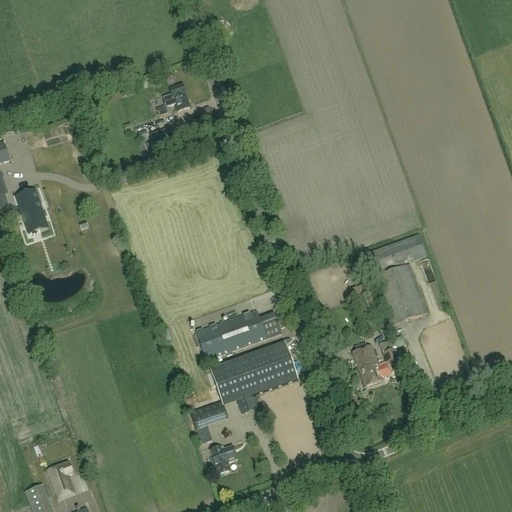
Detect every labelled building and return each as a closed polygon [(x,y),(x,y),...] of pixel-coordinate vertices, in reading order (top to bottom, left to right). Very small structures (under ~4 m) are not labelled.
[(221,29),(219,23),(213,25),(215,31),(221,29)] [(170,91),(176,113),(190,109),(184,87),(170,91)] [(156,110),(159,117),(168,114),(165,107),(156,110)] [(74,111),(67,113),(69,120),(76,118),(74,111)] [(132,131),(131,125),(123,127),(125,133),(132,131)] [(177,141),(173,130),(150,137),(154,148),(177,141)] [(0,163),(9,161),(4,144),(3,143),(0,143),(0,163)] [(20,198),(20,199),(25,214),(23,215),(26,223),(27,222),(30,231),(46,225),(38,204),(40,204),(36,193),(20,198)] [(373,277),(426,257),(419,237),(365,256),(373,277)] [(409,266),(373,280),(390,328),(427,315),(409,266)] [(371,295),(356,300),(369,336),(385,331),(371,295)] [(266,341),(260,321),(256,313),(196,334),(206,362),(266,341)] [(167,329),(159,332),(163,343),(171,341),(167,329)] [(221,404),(223,408),(237,403),(242,416),(258,410),(253,397),(298,382),(285,344),(210,370),(222,404),(221,404)] [(368,371),(378,367),(371,348),(352,355),(358,371),(367,368),(368,371)] [(398,360),(394,351),(383,355),(386,364),(398,360)] [(398,360),(386,364),(389,374),(390,375),(401,370),(398,360)] [(378,367),(368,371),(367,368),(358,371),(364,389),(383,382),(382,380),(378,367)] [(402,375),(397,380),(401,385),(406,380),(402,375)] [(221,404),(189,415),(201,447),(211,443),(206,429),(227,421),(223,408),(221,404)] [(33,449),(40,467),(45,466),(39,447),(33,449)] [(224,450),(221,449),(211,452),(214,461),(212,462),(217,478),(231,474),(228,465),(237,462),(233,448),(224,450)] [(68,465),(48,471),(58,502),(73,497),(67,478),(72,477),(68,465)] [(51,511),(42,487),(25,494),(31,511),(51,511)]
